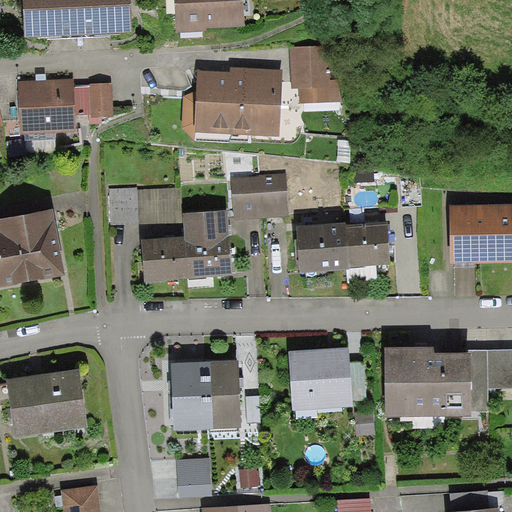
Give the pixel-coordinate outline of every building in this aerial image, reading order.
[(129,0),(24,0),(27,45),(132,41),(129,0)] [(245,0),(173,0),(178,38),(249,32),(245,0)] [(321,48),(289,51),(294,95),(299,95),(301,109),(342,104),(340,82),(325,83),(321,48)] [(199,93),(181,99),(182,128),(192,141),(281,143),(280,79),(201,76),(199,93)] [(73,85),(16,88),(18,137),(76,134),(75,122),(73,91),(73,85)] [(73,91),(75,122),(112,120),(110,89),(73,91)] [(284,178),(231,180),(233,221),(286,219),(284,178)] [(179,190),(109,192),(110,230),(180,228),(179,190)] [(395,210),(377,211),(378,220),(395,219),(395,210)] [(511,210),(449,212),(450,271),(511,268),(511,210)] [(0,291),(63,281),(52,216),(0,225),(0,291)] [(230,218),(184,218),(184,244),(141,245),(142,284),(231,282),(230,218)] [(345,220),(300,223),(304,279),(349,276),(349,271),(346,230),(345,220)] [(346,230),(349,271),(392,268),(390,227),(346,230)] [(345,355),(289,358),(292,415),(347,413),(347,405),(345,368),(345,355)] [(469,361),(471,417),(491,416),(490,392),(511,390),(511,355),(468,357),(469,361)] [(437,356),(386,358),(388,421),(471,417),(469,361),(437,363),(437,356)] [(238,366),(170,370),(173,436),(242,432),(238,366)] [(345,368),(347,405),(367,404),(365,368),(345,368)] [(82,375),(7,386),(15,442),(90,431),(82,375)] [(263,400),(246,400),(247,428),(264,427),(263,400)] [(372,415),(353,417),(354,439),(374,438),(372,415)] [(206,466),(181,467),(182,501),(208,500),(206,466)] [(99,511),(96,491),(61,496),(63,511),(99,511)] [(488,511),(487,497),(449,500),(450,511),(488,511)]
